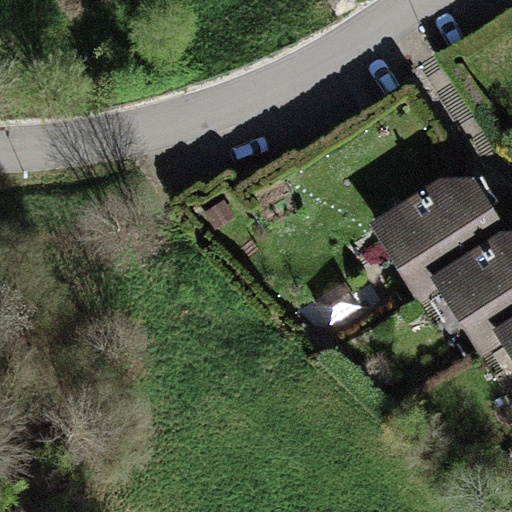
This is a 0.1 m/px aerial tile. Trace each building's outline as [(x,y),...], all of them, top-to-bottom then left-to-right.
[(511,45),(511,25),(503,31),(511,45)] [(510,100),(511,98),(511,45),(503,31),(478,47),(510,100)] [(484,116),(510,100),(478,47),(451,63),(484,116)] [(379,225),(442,183),(440,137),(414,97),(305,170),(300,159),(244,196),(267,231),(297,279),(379,225)] [(442,280),(505,239),(461,172),(442,183),(379,225),(422,292),(442,280)] [(267,231),(244,196),(234,180),(209,196),(235,238),(241,248),(267,231)] [(235,238),(209,196),(204,188),(177,205),(208,255),(235,238)] [(511,234),(505,239),(442,280),(485,344),(503,332),(511,326),(511,234)] [(511,326),(503,332),(511,344),(511,326)]
